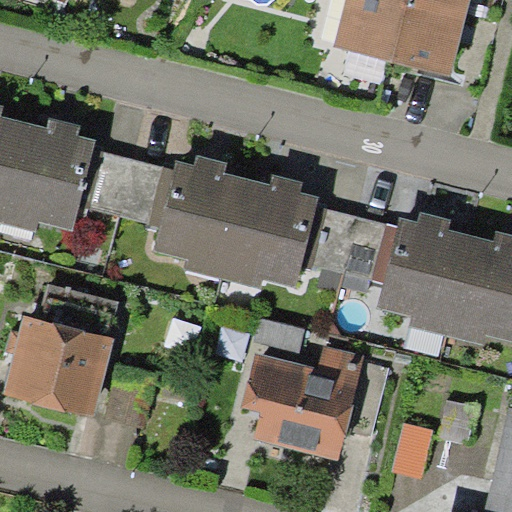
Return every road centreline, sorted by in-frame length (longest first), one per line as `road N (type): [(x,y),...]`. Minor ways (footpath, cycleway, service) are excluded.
road 1 (residential): [(0,44),(474,168)]
road 2 (residential): [(0,460),(235,511)]
road 3 (residential): [(511,19),(474,168)]
